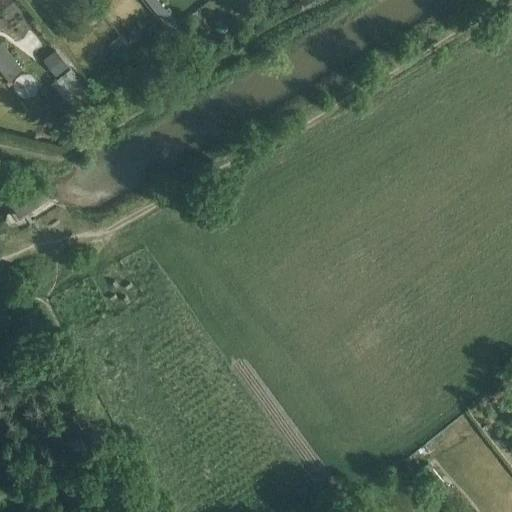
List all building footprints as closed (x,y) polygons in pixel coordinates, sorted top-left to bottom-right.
[(172,16),(159,0),(147,0),(165,21),(172,16)] [(95,5),(81,17),(88,26),(102,14),(95,5)] [(24,69),(0,40),(0,69),(9,81),(24,69)] [(69,66),(56,50),(44,60),(56,76),(69,66)] [(87,87),(72,68),(52,83),(67,102),(87,87)] [(0,196),(0,199),(8,200),(16,212),(19,216),(38,203),(39,202),(39,201),(38,198),(35,194),(34,192),(44,182),(43,181),(19,197),(5,197),(0,196)] [(430,463),(418,472),(442,501),(453,493),(444,482),(445,482),(430,463)] [(385,476),(369,490),(375,497),(391,483),(385,476)]
